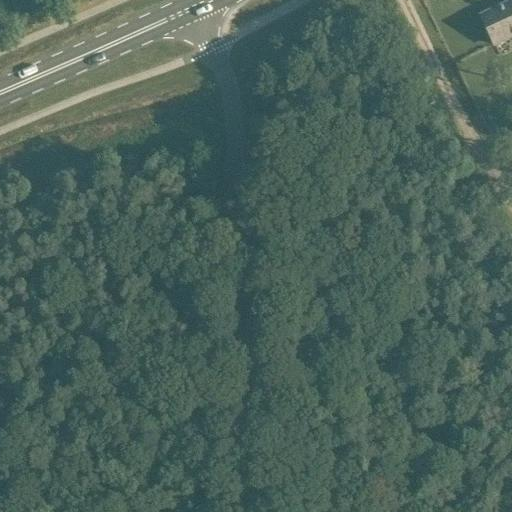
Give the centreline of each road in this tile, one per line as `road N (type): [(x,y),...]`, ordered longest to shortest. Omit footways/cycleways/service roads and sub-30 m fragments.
road 1 (unclassified): [(242,511),(233,118),(217,46)]
road 2 (track): [(511,191),(476,140),(409,0)]
road 3 (primary): [(0,90),(197,8)]
